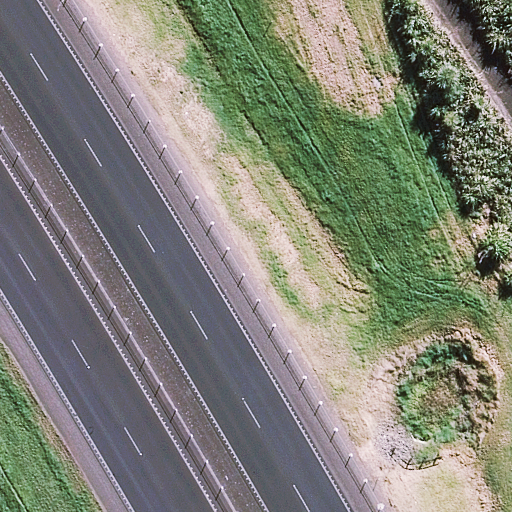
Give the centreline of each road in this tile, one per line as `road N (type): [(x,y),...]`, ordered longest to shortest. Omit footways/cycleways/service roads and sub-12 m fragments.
road 1 (motorway): [(0,8),(308,511)]
road 2 (motorway): [(274,0),(511,510)]
road 3 (motorway): [(186,511),(0,213)]
